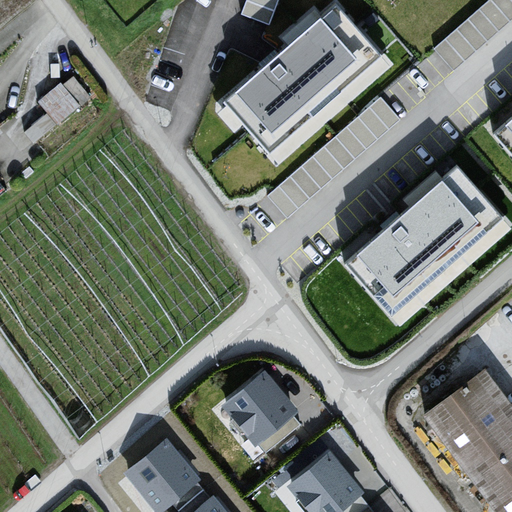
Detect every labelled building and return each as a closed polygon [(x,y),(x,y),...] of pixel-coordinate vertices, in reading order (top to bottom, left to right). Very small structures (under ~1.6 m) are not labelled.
[(394,59),(343,0),(321,0),(214,93),(274,163),(394,59)] [(511,0),(485,0),(433,46),(454,70),(511,18),(511,0)] [(75,70),(38,94),(48,110),(25,124),(32,135),(93,96),(75,70)] [(380,95),(266,195),(286,217),(400,118),(380,95)] [(511,108),(487,131),(511,159),(511,108)] [(455,162),(341,262),(396,325),(511,224),(455,162)] [(262,369),(222,402),(255,442),(295,409),(262,369)] [(427,415),(501,511),(511,511),(511,409),(484,372),(427,415)] [(166,441),(126,474),(157,511),(160,511),(199,481),(166,441)] [(327,450),(287,483),(310,511),(333,511),(360,490),(327,450)] [(225,511),(213,497),(194,511),(225,511)]
